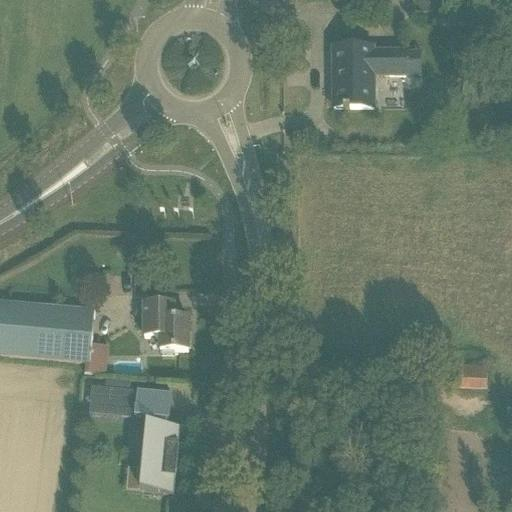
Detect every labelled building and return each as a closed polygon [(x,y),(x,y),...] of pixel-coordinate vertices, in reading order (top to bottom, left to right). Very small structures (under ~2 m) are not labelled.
[(437,15),(436,0),(412,0),(414,17),(437,15)] [(421,54),(408,54),(408,52),(377,52),(377,50),(333,51),(334,79),(339,79),(339,89),(334,89),(334,111),(344,111),(344,112),(377,112),(377,82),(408,81),(408,79),(422,79),(421,54)] [(0,305),(0,357),(91,365),(95,314),(0,305)] [(189,337),(189,322),(174,322),(174,308),(145,308),(144,340),(160,340),(160,354),(189,354),(189,350),(192,351),(192,337),(189,337)] [(488,370),(460,369),(440,368),(439,388),(459,389),(487,390),(488,370)] [(135,421),(136,421),(138,395),(92,390),(89,417),(105,418),(135,421)] [(138,395),(136,421),(135,421),(135,422),(148,424),(148,428),(147,428),(147,429),(145,451),(158,453),(156,473),(143,472),(141,495),(154,497),(153,497),(174,499),(181,431),(167,430),(168,425),(169,426),(172,397),(138,393),(138,395)]
